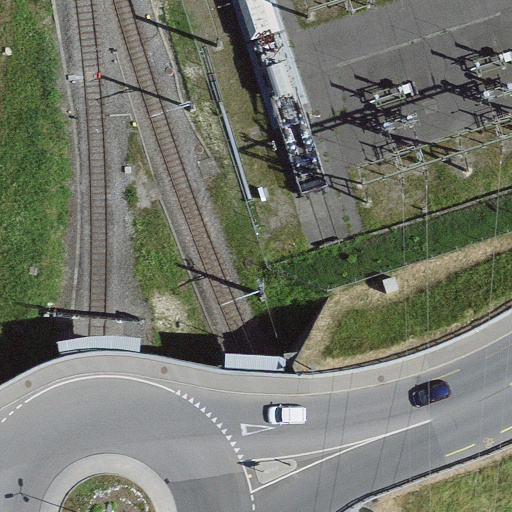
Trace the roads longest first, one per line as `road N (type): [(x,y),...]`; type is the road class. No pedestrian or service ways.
road 1 (secondary): [(220,479),(400,430),(511,385)]
road 2 (secondary): [(220,479),(181,430),(122,407),(60,417),(33,434),(0,483)]
